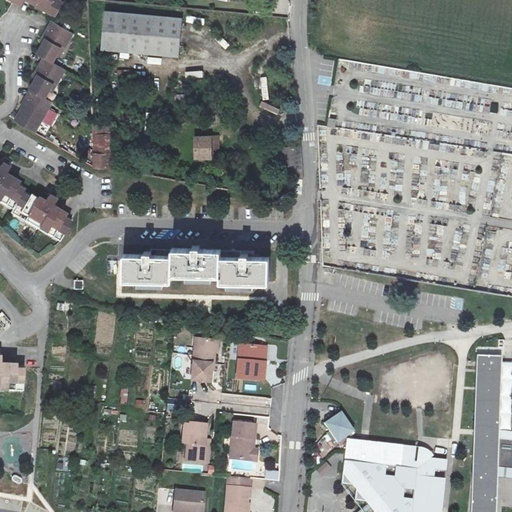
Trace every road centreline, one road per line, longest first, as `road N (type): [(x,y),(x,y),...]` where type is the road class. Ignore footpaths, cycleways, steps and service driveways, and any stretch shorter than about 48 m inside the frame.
road 1 (residential): [(34,288),(86,236),(109,225),(311,229)]
road 2 (residential): [(311,229),(290,511)]
road 3 (residential): [(300,0),(311,229)]
